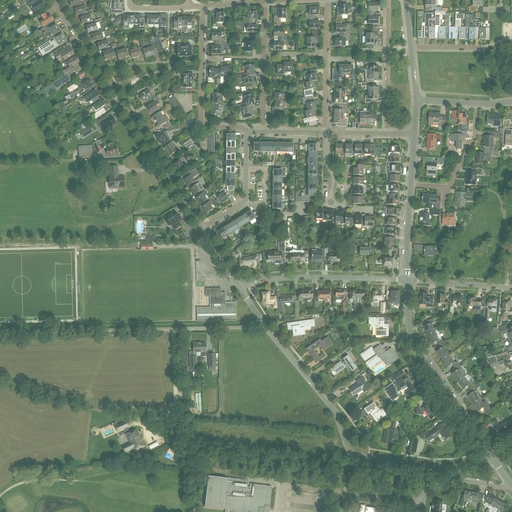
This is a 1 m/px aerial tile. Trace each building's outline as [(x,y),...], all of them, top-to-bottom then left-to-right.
[(35,13),(45,7),(40,0),(39,0),(35,3),(34,0),(27,4),(29,7),(31,6),(35,13)] [(436,5),(437,4),(438,3),(438,2),(438,1),(437,0),(436,0),(424,0),(425,6),(430,6),(430,9),(434,9),(434,12),(435,12),(438,12),(441,12),(441,7),(435,7),(435,5),(436,5)] [(470,6),(470,12),(478,12),(482,12),(483,9),(478,9),(478,6),(483,6),(482,0),(472,0),(472,6),(470,6)] [(113,3),(111,3),(110,3),(110,9),(110,13),(117,13),(117,10),(121,10),(121,3),(113,3)] [(365,9),(364,14),(374,14),(374,11),(378,12),(378,4),(368,4),(368,9),(365,9)] [(336,20),(336,24),(342,24),(342,19),(342,15),(348,15),(348,14),(351,14),(351,12),(352,12),(352,10),(351,10),(351,7),(348,7),(348,6),(340,5),(340,7),(340,9),(337,9),(337,19),(336,20)] [(84,6),(77,8),(74,9),(76,15),(82,13),(83,17),(89,15),(93,14),(91,10),(86,11),(84,6)] [(305,13),(305,18),(313,18),(313,15),(319,15),(319,8),(309,8),(309,13),(305,13)] [(278,13),(273,13),(273,23),(275,23),(280,23),(280,19),(286,19),(286,9),(278,9),(278,13)] [(243,19),(243,22),(251,22),(251,19),(257,19),(257,12),(247,12),(247,19),(243,19)] [(43,19),(40,21),(43,27),(53,20),(53,19),(52,17),(50,15),(47,16),(45,13),(41,16),(43,19)] [(223,13),(216,13),(216,17),(216,19),(213,19),(213,27),(217,27),(218,27),(218,23),(224,23),(224,17),(224,13),(223,13)] [(421,29),(421,32),(424,32),(424,37),(428,37),(428,38),(428,40),(428,39),(428,38),(434,38),(434,39),(434,40),(434,38),(434,34),(435,27),(428,27),(428,20),(431,20),(431,14),(425,13),(424,13),(424,26),(424,29),(421,29)] [(364,18),(364,19),(368,19),(368,25),(378,25),(378,17),(374,17),(374,14),(364,14),(364,18)] [(444,38),(445,34),(445,27),(440,27),(440,15),(440,14),(435,14),(435,27),(434,34),(438,34),(438,38),(438,40),(438,39),(438,38),(444,38),(444,39),(444,40),(444,38)] [(455,38),(455,34),(455,27),(450,27),(450,14),(445,14),(445,16),(445,27),(445,34),(448,34),(448,38),(448,40),(448,39),(448,38),(454,38),(454,39),(454,40),(455,38)] [(455,14),(455,27),(455,34),(458,34),(458,38),(458,40),(458,39),(458,38),(464,38),(464,39),(464,40),(465,40),(465,38),(465,34),(465,27),(461,27),(461,19),(464,19),(465,14),(458,14),(455,14)] [(475,35),(475,27),(469,27),(469,21),(473,21),(473,14),(465,14),(465,27),(465,34),(468,34),(468,38),(468,41),(468,39),(468,38),(475,39),(475,40),(475,41),(475,39),(475,35)] [(88,22),(89,25),(95,23),(94,20),(94,19),(91,20),(89,15),(83,17),(80,18),(82,24),(88,22)] [(122,24),(122,28),(128,28),(128,26),(128,24),(133,25),(133,16),(130,16),(127,16),(127,15),(123,15),(123,16),(123,19),(122,24)] [(133,16),(133,25),(139,25),(139,26),(139,28),(143,29),(143,27),(144,20),(144,19),(140,19),(140,16),(138,16),(133,16)] [(147,20),(144,20),(143,27),(148,27),(148,25),(153,25),(154,16),(147,16),(147,20)] [(154,16),(153,25),(159,25),(159,27),(159,31),(165,31),(165,27),(168,27),(168,23),(165,23),(165,19),(162,19),(162,16),(158,16),(154,16)] [(115,20),(112,22),(115,26),(118,24),(117,24),(121,21),(121,17),(120,17),(115,20)] [(171,20),(171,25),(173,25),(173,28),(177,28),(177,27),(178,27),(181,27),(181,30),(181,32),(184,32),(184,17),(178,17),(178,20),(174,20),(171,20)] [(191,17),(184,17),(184,32),(187,32),(187,29),(188,29),(188,25),(191,25),(191,30),(194,30),(194,21),(191,21),(191,17)] [(313,21),(313,18),(305,18),(305,23),(309,23),(309,28),(319,29),(319,21),(313,21)] [(475,20),(475,27),(475,35),(478,35),(478,39),(478,41),(478,40),(479,39),(485,39),(485,40),(485,41),(485,40),(489,40),(489,27),(479,27),(479,20),(475,20)] [(46,31),(43,34),(44,36),(47,34),(58,27),(57,25),(56,23),(55,23),(54,23),(53,21),(43,27),(46,31)] [(95,23),(89,25),(86,26),(88,32),(93,31),(94,34),(101,32),(99,28),(101,28),(99,22),(95,23)] [(251,25),(251,22),(243,22),(243,26),(247,26),(247,33),(257,33),(257,25),(251,25)] [(25,24),(15,30),(18,35),(28,28),(26,25),(25,24)] [(342,33),(342,36),(349,36),(349,31),(346,31),(346,26),(336,25),(336,33),(342,33)] [(378,35),(378,28),(378,26),(372,26),(371,34),(366,34),(366,44),(374,44),(374,38),(378,38),(378,35)] [(44,39),(49,36),(50,38),(60,31),(60,30),(59,28),(59,29),(58,27),(45,35),(43,37),(44,39)] [(279,37),(279,40),(287,40),(287,35),(283,35),(283,30),(273,29),(273,37),(279,37)] [(317,42),(317,34),(318,31),(312,31),(312,38),(307,38),(307,48),(314,48),(314,42),(317,42)] [(101,32),(94,34),(91,35),(93,41),(99,39),(100,43),(106,41),(105,37),(102,38),(101,32)] [(49,41),(41,47),(43,50),(64,37),(63,36),(64,35),(63,33),(62,34),(61,33),(54,37),(55,39),(50,42),(49,41)] [(217,41),(217,44),(225,44),(225,39),(221,38),(221,33),(211,33),(211,40),(217,41)] [(342,39),(339,39),(335,39),(335,46),(346,46),(346,41),(349,41),(349,36),(342,36),(342,39)] [(64,38),(64,37),(43,50),(40,52),(42,56),(59,46),(66,41),(66,40),(67,39),(65,37),(64,38)] [(250,38),(250,42),(245,42),(245,52),(252,52),(252,46),(255,46),(256,38),(250,38)] [(287,45),(287,40),(279,40),(279,43),(273,43),(273,50),(283,51),(283,45),(287,45)] [(104,48),(105,52),(112,50),(111,46),(108,47),(106,41),(100,43),(97,44),(99,50),(104,48)] [(157,53),(157,54),(163,52),(162,49),(156,51),(155,48),(154,45),(154,43),(151,44),(152,48),(143,51),(144,54),(145,58),(155,55),(154,54),(157,53)] [(221,48),(223,48),(223,49),(226,49),(226,47),(230,47),(230,44),(225,44),(217,44),(217,47),(211,47),(211,54),(221,54),(221,48)] [(139,48),(129,51),(130,54),(132,59),(141,56),(141,55),(144,54),(143,51),(142,47),(139,48)] [(57,60),(62,57),(64,60),(74,54),(70,48),(65,52),(63,49),(54,55),(57,60)] [(127,55),(130,54),(129,51),(128,48),(116,52),(117,55),(118,59),(128,56),(127,55)] [(114,56),(117,55),(116,52),(116,51),(113,52),(112,50),(105,52),(103,53),(105,60),(114,57),(114,56)] [(79,62),(76,57),(75,56),(66,62),(65,63),(66,66),(68,65),(68,66),(61,70),(62,71),(61,72),(63,75),(76,68),(74,65),(79,62)] [(284,63),(284,66),(284,72),(291,72),(291,76),(295,76),(295,77),(297,77),(297,71),(295,71),(295,67),(291,67),(291,63),(284,63)] [(368,73),(378,73),(378,67),(372,67),(372,63),(365,63),(365,70),(365,73),(368,73)] [(241,75),(241,78),(252,76),(254,76),(253,69),(254,69),(253,65),(243,67),(244,71),(243,71),(244,74),(241,75)] [(220,69),(220,77),(220,79),(223,79),(223,77),(227,77),(227,76),(231,76),(231,66),(226,66),(226,67),(220,67),(220,69)] [(284,75),(284,72),(284,66),(276,66),(276,69),(273,69),(272,78),(276,78),(276,75),(284,75)] [(332,69),(332,81),(339,81),(339,79),(342,79),(342,75),(345,75),(346,66),(339,66),(339,69),(339,70),(336,70),(336,69),(332,69)] [(352,66),(346,66),(345,75),(349,75),(349,79),(355,79),(355,72),(352,72),(352,66)] [(209,68),(209,78),(213,78),(213,79),(217,79),(216,86),(220,86),(220,84),(220,79),(220,77),(220,69),(214,69),(214,68),(209,68)] [(183,74),(183,81),(193,81),(193,74),(186,74),(186,71),(177,71),(177,74),(183,74)] [(307,76),(308,82),(314,81),(317,81),(316,74),(312,75),(311,71),(303,72),(303,76),(307,76)] [(365,76),(365,83),(372,83),(372,80),(378,80),(378,73),(368,73),(365,73),(365,76)] [(68,74),(53,83),(56,88),(71,79),(68,74)] [(254,82),(252,76),(241,78),(240,78),(240,82),(243,81),(244,84),(245,84),(246,88),(256,86),(255,82),(254,82)] [(76,93),(78,91),(92,83),(90,79),(82,84),(81,83),(77,86),(78,88),(72,91),(72,93),(69,95),(70,96),(76,93)] [(193,81),(183,81),(183,87),(177,87),(177,91),(186,91),(186,88),(193,88),(193,81)] [(308,82),(305,83),(307,90),(303,91),(305,97),(314,96),(313,93),(312,93),(312,89),(316,89),(314,81),(308,82)] [(92,83),(78,91),(79,93),(85,90),(86,91),(94,86),(92,83)] [(368,93),(377,93),(378,93),(378,87),(372,87),(372,83),(365,83),(361,83),(361,87),(365,87),(365,90),(368,90),(368,93)] [(155,84),(136,91),(143,102),(144,102),(146,100),(147,100),(152,97),(149,92),(155,88),(157,87),(157,86),(155,84)] [(335,90),(335,97),(344,97),(344,94),(347,94),(347,87),(340,87),(340,90),(335,90)] [(274,100),(276,100),(283,102),(284,95),(287,96),(288,92),(280,90),(279,94),(275,93),(274,100)] [(89,92),(88,91),(74,100),(75,100),(77,99),(78,101),(87,103),(88,102),(89,105),(99,99),(97,97),(98,96),(95,91),(90,94),(89,94),(88,95),(87,93),(89,92)] [(221,105),(223,106),(226,107),(227,104),(222,102),(222,99),(221,99),(222,94),(213,92),(212,97),(213,97),(211,103),(213,104),(221,106),(221,105)] [(377,100),(377,93),(368,93),(368,96),(365,96),(365,103),(371,103),(371,100),(377,100)] [(243,104),(238,105),(239,108),(242,108),(252,106),(254,106),(253,102),(253,99),(254,99),(253,94),(243,96),(244,101),(243,101),(243,104)] [(156,105),(161,102),(157,95),(147,102),(149,105),(146,107),(151,114),(158,109),(156,105)] [(306,105),(307,111),(314,110),(316,110),(315,102),(311,103),(310,100),(311,100),(311,97),(314,96),(305,97),(301,98),(303,105),(306,105)] [(340,107),(347,107),(347,101),(344,101),(344,97),(335,97),(334,97),(334,104),(340,104),(340,107)] [(285,102),(283,102),(276,100),(274,107),(278,108),(277,112),(273,111),(272,114),(278,115),(278,112),(285,114),(286,110),(283,109),(285,102)] [(95,113),(94,114),(95,119),(106,112),(103,108),(102,109),(101,107),(104,105),(101,101),(91,107),(95,113)] [(223,106),(221,105),(221,106),(213,104),(212,110),(211,110),(210,114),(220,117),(221,112),(222,113),(223,106)] [(253,112),(252,106),(242,108),(243,114),(242,114),(243,119),(255,117),(254,112),(253,112)] [(334,110),(334,117),(343,117),(343,114),(347,114),(347,107),(340,107),(340,110),(334,110)] [(309,122),(309,126),(317,125),(316,120),(312,121),(311,118),(315,117),(314,110),(307,111),(304,112),(306,119),(303,119),(304,123),(309,122)] [(359,124),(366,124),(366,115),(366,112),(363,112),(356,111),(356,118),(359,118),(359,123),(359,124)] [(373,124),(373,120),(373,118),(376,118),(376,111),(366,111),(366,112),(366,115),(366,124),(373,124)] [(462,114),(462,112),(452,111),(451,120),(460,120),(459,125),(461,125),(461,130),(468,131),(469,121),(466,121),(466,114),(462,114)] [(159,112),(151,118),(154,122),(156,120),(160,126),(162,125),(164,129),(168,127),(172,127),(168,121),(169,120),(165,115),(162,117),(159,112)] [(439,124),(439,125),(439,127),(445,128),(446,118),(440,118),(440,113),(429,112),(428,127),(431,127),(431,123),(439,124)] [(488,117),(487,124),(496,124),(496,126),(500,127),(501,115),(494,114),(494,117),(488,117)] [(112,117),(109,119),(105,121),(104,119),(96,123),(100,128),(103,126),(105,130),(106,130),(107,131),(112,128),(111,126),(116,123),(112,117)] [(343,117),(334,117),(334,124),(340,124),(340,127),(347,127),(347,121),(343,121),(343,117)] [(90,125),(79,132),(83,138),(94,131),(90,125)] [(511,130),(511,127),(510,126),(509,126),(503,126),(503,130),(506,130),(505,142),(509,143),(509,145),(511,145),(511,130)] [(464,136),(465,136),(467,136),(467,132),(461,131),(461,135),(451,134),(450,141),(457,141),(456,150),(462,150),(462,142),(464,142),(465,140),(463,140),(464,136)] [(163,132),(156,137),(162,146),(171,140),(166,132),(163,132)] [(485,136),(484,148),(486,148),(493,148),(494,137),(499,137),(499,138),(500,140),(502,140),(503,133),(499,133),(490,132),(490,137),(485,136)] [(440,142),(441,136),(436,136),(436,135),(427,134),(426,150),(435,150),(435,142),(440,142)] [(188,149),(194,145),(190,139),(184,143),(188,149)] [(93,145),(78,146),(79,158),(93,157),(93,154),(97,153),(103,150),(100,144),(102,143),(100,140),(92,144),(93,145)] [(176,152),(177,154),(182,151),(172,142),(164,147),(169,156),(176,152)] [(107,145),(108,148),(106,148),(109,156),(118,153),(116,145),(114,146),(113,143),(107,145)] [(286,153),(286,156),(292,156),(296,156),(296,151),(296,145),(293,145),(293,144),(286,144),(286,153)] [(335,144),(335,153),(341,154),(341,156),(345,156),(345,154),(345,147),(341,147),(341,144),(335,144)] [(345,147),(345,154),(351,154),(351,156),(354,156),(354,154),(354,147),(351,147),(351,144),(345,144),(345,147)] [(354,147),(354,154),(361,154),(361,156),(364,156),(364,154),(364,147),(361,147),(361,144),(354,144),(354,147)] [(364,147),(364,154),(370,154),(370,156),(374,156),(374,147),(370,147),(370,144),(364,144),(364,147)] [(388,152),(388,156),(390,156),(396,156),(397,153),(399,153),(400,146),(390,146),(390,152),(388,152)] [(477,153),(476,158),(476,164),(483,164),(484,161),(490,161),(490,162),(491,156),(495,156),(495,157),(500,157),(500,154),(500,151),(489,151),(489,155),(484,155),(484,153),(477,153)] [(388,162),(388,166),(390,166),(396,166),(396,163),(399,163),(400,157),(400,156),(399,156),(396,156),(390,156),(390,162),(388,162)] [(180,161),(183,159),(182,157),(172,163),(177,171),(184,166),(180,161)] [(433,158),(426,157),(427,158),(427,163),(425,163),(425,164),(427,164),(426,169),(427,169),(427,175),(436,176),(437,164),(444,165),(445,158),(437,158),(437,161),(433,161),(433,158)] [(353,175),(356,175),(362,175),(362,169),(364,169),(364,165),(356,165),(356,169),(353,169),(353,175)] [(109,177),(110,187),(117,187),(117,188),(124,187),(123,176),(118,176),(117,166),(110,167),(111,176),(109,177)] [(388,172),(388,175),(390,175),(396,176),(396,173),(399,173),(400,166),(399,166),(396,166),(390,166),(390,172),(388,172)] [(273,170),(273,176),(281,177),(285,177),(286,167),(274,167),(274,170),(273,170)] [(190,184),(194,182),(192,178),(199,174),(195,168),(184,175),(186,178),(184,179),(188,186),(190,184)] [(482,175),(483,169),(472,168),(472,171),(467,171),(466,177),(468,178),(467,184),(475,184),(476,174),(482,175)] [(356,184),(362,184),(362,178),(364,178),(364,175),(362,175),(356,175),(356,178),(353,178),(353,184),(356,184)] [(388,181),(388,185),(389,185),(395,185),(395,182),(399,182),(399,176),(396,176),(390,175),(389,181),(388,181)] [(194,195),(196,193),(203,189),(201,186),(205,183),(201,177),(194,182),(190,184),(192,187),(190,189),(194,195)] [(227,186),(227,191),(230,196),(233,195),(233,187),(235,187),(235,180),(226,180),(226,186),(227,186)] [(157,183),(146,190),(151,198),(159,193),(159,194),(162,192),(159,186),(158,185),(157,183)] [(356,194),(362,194),(362,188),(364,188),(364,184),(362,184),(356,184),(356,188),(353,188),(353,194),(356,194)] [(387,193),(387,195),(389,195),(395,195),(395,192),(398,192),(398,185),(395,185),(389,185),(389,191),(387,191),(387,193)] [(200,204),(202,202),(206,200),(204,196),(207,194),(203,189),(196,193),(198,196),(196,198),(200,204)] [(230,196),(227,191),(223,189),(219,191),(221,194),(216,197),(219,203),(221,202),(222,203),(228,199),(228,198),(230,196)] [(478,194),(478,191),(466,190),(466,194),(465,194),(465,193),(456,192),(456,202),(453,202),(453,205),(456,206),(455,206),(464,207),(464,200),(471,200),(472,195),(472,194),(478,194)] [(364,194),(362,194),(356,194),(356,198),(353,198),(353,204),(362,204),(362,198),(364,198),(364,194)] [(436,203),(436,209),(440,210),(441,203),(437,202),(437,195),(422,194),(422,203),(429,203),(429,202),(436,203)] [(214,195),(206,200),(202,202),(204,205),(202,207),(206,213),(212,209),(210,205),(216,201),(214,198),(216,197),(214,195)] [(387,201),(387,205),(392,205),(395,205),(395,202),(398,202),(398,195),(395,195),(389,195),(389,198),(389,201),(387,201)] [(284,202),(281,202),(272,202),(272,209),(273,209),(273,212),(280,212),(280,209),(281,209),(281,205),(284,205),(284,202)] [(394,215),(397,216),(397,209),(388,208),(388,215),(386,214),(385,218),(387,218),(393,219),(394,215)] [(316,209),(316,219),(322,219),(322,221),(326,221),(326,212),(322,212),(322,209),(316,209)] [(169,226),(171,224),(174,228),(180,225),(177,220),(180,219),(175,211),(164,218),(169,226)] [(250,222),(257,217),(257,211),(254,211),(252,213),(250,211),(245,214),(250,222)] [(326,212),(326,221),(332,221),(332,222),(335,222),(335,214),(332,214),(332,211),(326,211),(326,212)] [(335,214),(335,222),(342,222),(342,224),(345,224),(345,223),(345,215),(342,215),(342,212),(336,212),(335,214)] [(454,225),(455,213),(448,213),(448,214),(443,214),(442,224),(454,225)] [(245,214),(239,218),(244,225),(250,222),(245,214)] [(345,215),(345,223),(351,223),(351,225),(354,225),(355,217),(351,217),(351,214),(345,214),(345,215)] [(428,217),(429,217),(429,214),(420,214),(420,225),(430,226),(430,221),(428,221),(428,217)] [(355,217),(354,225),(361,225),(361,227),(364,227),(364,226),(364,219),(361,219),(361,216),(355,215),(355,217)] [(364,219),(364,226),(370,226),(370,229),(374,229),(374,220),(370,220),(371,217),(364,217),(364,219)] [(239,229),(244,225),(239,218),(234,221),(239,229)] [(393,219),(387,218),(386,224),(384,224),(384,227),(386,228),(392,228),(393,225),(395,225),(396,219),(393,219)] [(234,221),(229,225),(233,232),(239,229),(234,221)] [(229,225),(223,228),(228,235),(233,232),(229,225)] [(228,235),(223,228),(218,231),(222,239),(228,235)] [(392,228),(386,228),(385,234),(383,234),(383,237),(385,237),(391,238),(391,235),(394,235),(395,229),(392,228)] [(393,245),(394,238),(391,238),(385,237),(384,243),(382,243),(382,247),(390,248),(390,244),(393,245)] [(278,243),(279,252),(267,252),(267,260),(275,260),(275,264),(282,263),(282,252),(285,252),(284,243),(278,243)] [(425,251),(424,255),(436,256),(436,251),(437,251),(437,252),(437,249),(436,249),(436,247),(430,247),(426,247),(425,247),(425,251)] [(240,267),(247,266),(246,258),(246,255),(241,256),(240,255),(241,254),(239,252),(237,248),(232,252),(234,255),(236,258),(238,256),(238,258),(240,267)] [(289,261),(298,261),(298,251),(286,248),(286,253),(292,253),(292,254),(289,254),(289,258),(288,258),(287,259),(287,260),(288,261),(289,261)] [(312,250),(312,257),(311,257),(311,260),(312,260),(312,261),(315,261),(315,263),(325,263),(325,249),(321,249),(321,252),(317,252),(317,251),(316,250),(312,250)] [(304,250),(305,251),(303,251),(298,251),(298,261),(298,263),(298,264),(299,264),(300,264),(301,264),(302,263),(302,262),(305,262),(305,257),(305,256),(308,256),(308,250),(304,250)] [(246,257),(246,258),(247,266),(251,265),(251,266),(253,267),(254,267),(255,266),(255,265),(256,265),(255,260),(258,259),(258,262),(263,261),(262,251),(257,252),(258,254),(255,255),(254,253),(253,252),(250,253),(249,254),(250,257),(246,257)] [(337,254),(328,254),(328,262),(328,264),(329,264),(332,264),(332,261),(337,261),(337,254)] [(197,308),(197,314),(198,314),(198,316),(197,316),(197,321),(197,322),(236,321),(236,315),(235,315),(235,313),(236,313),(236,307),(236,306),(236,302),(225,302),(225,296),(225,292),(221,293),(221,288),(220,288),(220,287),(219,287),(219,288),(206,289),(206,297),(210,297),(210,304),(210,307),(197,308)] [(312,299),(312,298),(312,290),(308,290),(308,291),(301,291),(301,292),(298,292),(298,299),(306,299),(308,299),(312,299)] [(335,290),(335,299),(343,300),(343,298),(344,298),(344,296),(344,295),(344,291),(339,291),(339,290),(335,290)] [(353,308),(357,309),(357,303),(356,303),(356,291),(353,291),(353,290),(350,290),(350,291),(349,291),(349,299),(349,301),(350,302),(353,302),(353,308)] [(372,300),(372,302),(378,302),(378,300),(381,300),(382,293),(378,293),(378,292),(377,292),(376,291),(374,290),(373,291),(373,293),(372,293),(372,300)] [(365,291),(356,291),(356,303),(357,303),(357,309),(360,309),(360,298),(364,298),(365,291)] [(391,291),(390,301),(391,301),(391,304),(398,305),(399,302),(399,291),(391,291)] [(270,303),(270,304),(273,304),(273,308),(277,308),(276,297),(269,297),(269,292),(262,293),(262,294),(261,294),(261,295),(261,296),(262,296),(262,297),(263,301),(263,303),(264,304),(265,304),(266,304),(267,304),(268,303),(270,303)] [(427,294),(420,293),(419,304),(426,305),(426,307),(433,308),(433,304),(432,303),(432,297),(427,297),(427,294)] [(444,301),(445,295),(441,295),(441,294),(439,294),(439,295),(438,295),(437,304),(445,304),(445,308),(447,308),(448,301),(444,301)] [(280,297),(277,298),(278,313),(280,313),(283,313),(285,313),(285,306),(290,306),(290,303),(292,303),(292,296),(285,296),(282,296),(280,296),(280,297)] [(458,297),(453,296),(453,306),(457,307),(457,305),(461,305),(462,297),(462,296),(460,296),(459,296),(458,296),(458,297)] [(480,307),(481,307),(481,301),(478,300),(475,299),(476,298),(474,298),(473,297),(470,297),(469,306),(473,306),(473,310),(478,310),(478,309),(480,309),(480,307)] [(484,319),(484,322),(487,322),(487,320),(488,320),(488,312),(489,311),(491,311),(492,308),(497,309),(497,306),(496,306),(497,299),(489,298),(489,301),(488,300),(487,307),(485,307),(484,312),(484,315),(484,319)] [(511,315),(511,310),(510,310),(510,301),(509,300),(508,300),(507,301),(507,302),(504,302),(503,307),(502,307),(502,310),(503,310),(504,310),(504,312),(507,313),(506,315),(511,315)] [(375,324),(375,327),(375,336),(381,336),(381,335),(388,335),(388,324),(384,324),(384,321),(380,321),(380,318),(371,318),(368,318),(368,321),(368,324),(371,324),(375,324)] [(290,327),(290,330),(292,329),(293,336),(303,334),(303,333),(304,333),(303,328),(315,326),(314,319),(287,323),(287,328),(290,327)] [(425,326),(428,335),(435,332),(438,331),(437,327),(434,329),(432,324),(435,323),(433,319),(427,321),(429,325),(425,326)] [(508,325),(501,326),(503,332),(505,331),(508,339),(511,336),(511,327),(510,328),(508,325)] [(439,346),(444,342),(441,339),(438,331),(435,332),(428,335),(432,344),(436,342),(439,346)] [(324,353),(322,355),(318,357),(313,350),(320,345),(324,350),(333,344),(328,336),(321,341),(320,339),(306,349),(316,363),(326,356),(324,353)] [(193,342),(193,353),(193,356),(189,356),(189,368),(198,367),(198,356),(196,356),(196,354),(196,352),(200,352),(200,348),(199,349),(199,343),(197,344),(197,342),(193,342)] [(437,352),(443,359),(449,355),(443,348),(446,346),(444,342),(439,346),(441,349),(437,352)] [(371,347),(372,346),(371,346),(360,355),(370,370),(386,359),(390,364),(398,358),(391,348),(385,352),(379,345),(373,350),(371,347)] [(342,363),(341,362),(340,361),(329,369),(333,375),(345,368),(344,366),(347,364),(351,371),(356,368),(348,355),(343,359),(345,361),(342,363)] [(454,363),(449,355),(443,359),(448,367),(452,364),(454,368),(459,364),(457,361),(454,363)] [(486,359),(489,364),(497,362),(495,356),(493,356),(486,359)] [(497,362),(489,364),(493,371),(499,367),(499,366),(498,362),(497,362)] [(457,371),(453,374),(458,382),(464,377),(467,375),(462,368),(459,364),(454,368),(457,371)] [(405,392),(406,393),(405,396),(408,399),(410,400),(417,395),(417,392),(420,389),(416,384),(413,387),(409,382),(410,381),(405,374),(404,375),(401,370),(392,377),(389,379),(392,383),(383,389),(392,401),(398,396),(396,394),(397,393),(402,389),(401,388),(406,384),(409,389),(405,392)] [(358,383),(349,389),(354,395),(356,394),(362,390),(363,390),(364,392),(370,388),(368,385),(367,386),(363,380),(364,379),(362,376),(356,381),(358,383)] [(464,377),(458,382),(463,389),(465,388),(467,387),(470,390),(475,387),(475,386),(471,380),(470,381),(468,382),(464,377)] [(473,404),(480,399),(482,398),(475,387),(470,390),(472,393),(468,396),(473,404)] [(480,399),(473,404),(479,412),(483,409),(485,412),(486,414),(491,410),(490,409),(488,405),(485,401),(482,403),(480,399)] [(363,409),(368,415),(371,412),(372,415),(371,415),(376,422),(386,415),(382,409),(380,410),(378,407),(377,408),(373,402),(363,409)] [(411,407),(413,411),(417,416),(423,412),(425,411),(431,419),(437,415),(431,406),(429,403),(422,409),(420,410),(416,403),(411,407)] [(499,435),(507,431),(503,424),(500,427),(496,419),(491,422),(492,425),(494,425),(496,429),(499,435)] [(511,419),(503,424),(507,431),(511,428),(511,419)] [(126,445),(129,450),(133,448),(134,450),(144,446),(136,429),(130,432),(128,427),(130,426),(128,420),(125,421),(117,425),(119,431),(124,429),(126,434),(130,443),(126,445)] [(384,435),(383,443),(387,444),(388,443),(395,444),(396,440),(397,440),(398,434),(397,434),(397,430),(395,430),(396,427),(400,424),(398,421),(390,420),(389,425),(388,429),(387,435),(384,435)] [(433,438),(437,435),(436,434),(439,432),(440,433),(443,437),(443,438),(444,438),(445,440),(451,436),(449,432),(448,430),(443,423),(437,428),(430,433),(426,436),(429,441),(433,438)] [(164,444),(163,442),(160,434),(156,436),(158,440),(160,446),(164,444)] [(249,480),(208,475),(204,507),(224,510),(224,508),(226,509),(225,511),(269,511),(272,486),(248,483),(249,480)] [(463,495),(460,505),(465,507),(468,499),(473,500),(476,501),(477,501),(478,493),(465,491),(464,495),(463,495)] [(485,511),(488,511),(490,508),(495,498),(489,495),(488,497),(485,502),(485,503),(488,504),(486,506),(488,507),(485,511)] [(495,498),(490,508),(494,510),(492,511),(496,511),(498,509),(502,502),(495,498)] [(433,509),(432,511),(440,511),(442,502),(434,500),(433,506),(433,509)] [(504,511),(508,505),(502,502),(498,509),(503,511),(504,511)]
